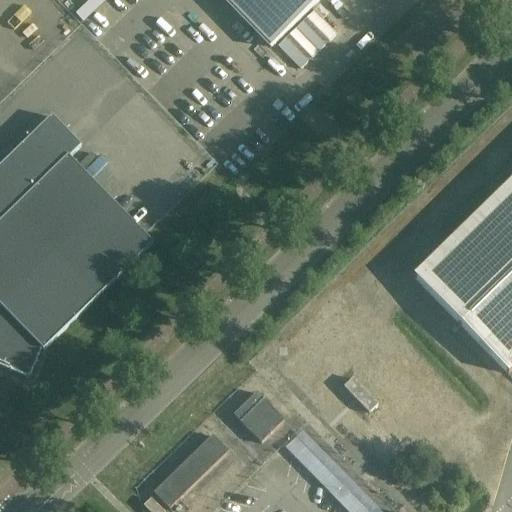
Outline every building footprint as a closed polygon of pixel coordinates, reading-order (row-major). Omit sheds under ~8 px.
[(224,0),(271,48),(320,0),(224,0)] [(313,14),(278,47),(301,70),(335,37),(313,14)] [(42,353),(152,246),(68,160),(80,148),(51,118),(0,167),(0,367),(28,380),(40,351),(42,353)] [(511,182),(413,279),(507,375),(511,370),(511,182)] [(260,445),(283,423),(256,395),(233,417),(260,445)] [(283,449),(345,511),(378,511),(300,432),(283,449)] [(168,511),(227,454),(211,438),(153,495),(168,511)]
